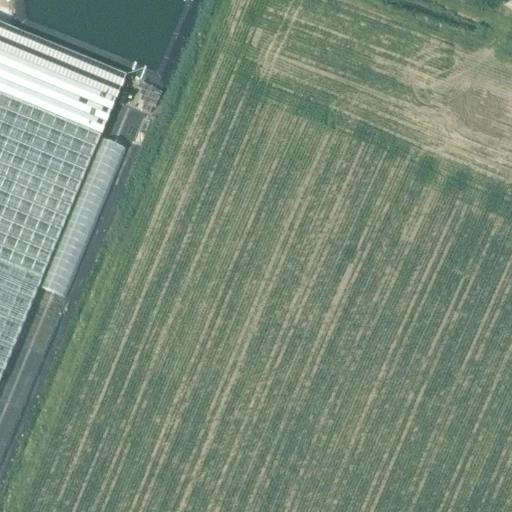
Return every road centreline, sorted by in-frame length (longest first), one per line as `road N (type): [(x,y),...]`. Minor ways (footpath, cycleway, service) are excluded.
road 1 (track): [(11,511),(222,0)]
road 2 (track): [(357,0),(511,63)]
